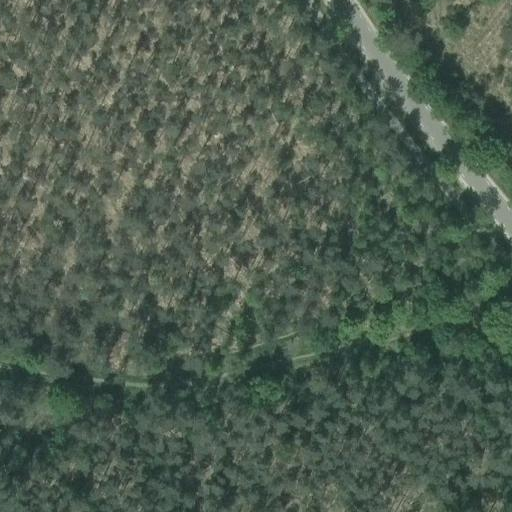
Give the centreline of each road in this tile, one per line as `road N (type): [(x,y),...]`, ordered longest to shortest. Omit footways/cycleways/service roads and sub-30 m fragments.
road 1 (track): [(0,359),(102,390),(204,377),(511,302)]
road 2 (tertiary): [(511,220),(347,0)]
